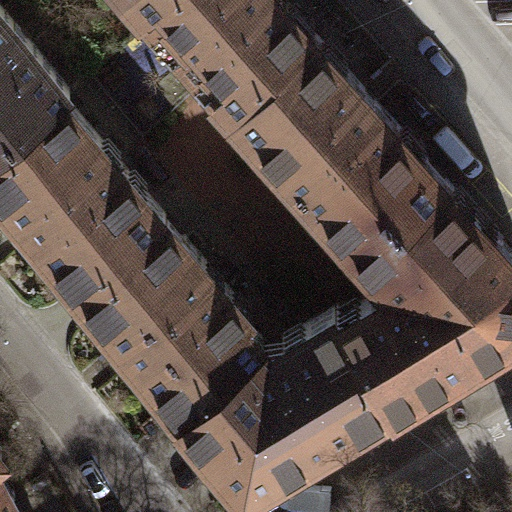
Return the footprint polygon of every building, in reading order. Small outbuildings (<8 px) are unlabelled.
[(139,0),(233,106),(314,31),(286,0),(139,0)] [(0,140),(63,89),(68,85),(0,3),(0,140)] [(233,106),(348,230),(387,193),(407,215),(449,177),(314,31),(233,106)] [(0,140),(0,190),(77,285),(165,212),(63,89),(0,140)] [(341,308),(391,397),(511,328),(511,249),(449,177),(407,215),(387,193),(348,230),(392,281),(382,292),(370,291),(341,308)] [(77,285),(180,408),(256,344),(265,336),(245,313),(249,310),(165,212),(77,285)] [(241,485),(391,397),(341,308),(337,302),(280,334),(284,343),(266,354),(256,344),(180,408),(241,485)] [(0,495),(3,494),(16,486),(0,461),(0,446),(3,444),(0,440),(0,495)] [(14,511),(3,494),(0,495),(0,511),(14,511)]
